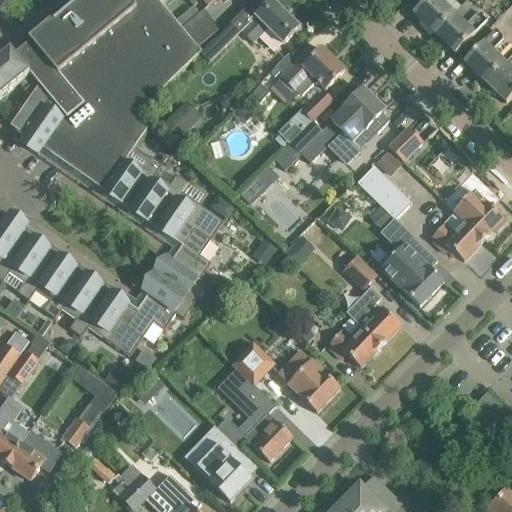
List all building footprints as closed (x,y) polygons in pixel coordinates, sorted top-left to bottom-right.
[(181,30),(156,0),(70,0),(52,15),(53,16),(51,18),(53,21),(29,41),(31,43),(29,45),(15,56),(30,76),(19,85),(31,99),(11,128),(25,138),(21,144),(38,156),(42,150),(105,193),(135,150),(150,128),(138,117),(201,54),(198,49),(218,32),(205,11),(204,11),(181,30)] [(434,35),(454,15),(441,3),(444,0),(427,0),(413,15),(434,35)] [(255,19),(241,34),(253,45),(267,31),(283,46),(300,29),(272,1),(255,19)] [(454,15),(434,35),(455,56),(475,36),(475,35),(487,23),(478,15),(467,27),(454,15)] [(485,84),(504,64),(492,52),(504,40),(495,32),(484,44),(464,64),(485,84)] [(304,69),(298,63),(298,64),(292,70),(284,78),(282,80),(296,94),(297,93),(303,98),(317,83),(326,92),(345,73),(322,50),(304,69)] [(15,56),(11,52),(0,60),(0,99),(19,85),(30,76),(15,56)] [(285,60),(275,69),(284,78),(292,70),(298,64),(289,56),(285,60)] [(511,71),(504,64),(485,84),(506,105),(511,98),(511,71)] [(338,137),(327,148),(346,167),(390,123),(382,115),(385,112),(363,90),(331,122),(342,133),(338,137)] [(194,125),(180,111),(162,128),(176,142),(194,125)] [(313,124),(275,162),(286,172),(302,155),(311,165),(327,148),(338,137),(329,128),(323,135),(313,124)] [(389,149),(389,150),(404,164),(423,144),(409,130),(389,149)] [(131,212),(156,176),(162,167),(150,158),(150,160),(135,150),(105,193),(131,212)] [(388,154),(378,164),(389,175),(399,164),(388,154)] [(190,180),(197,173),(191,167),(187,171),(187,177),(190,180)] [(375,168),(358,185),(395,222),(412,205),(375,168)] [(267,169),(242,194),(251,203),(277,178),(267,169)] [(473,174),(445,204),(454,214),(466,225),(484,242),(504,222),(491,209),(500,200),(473,174)] [(131,212),(157,230),(182,195),(189,185),(177,177),(170,186),(156,176),(131,212)] [(157,230),(183,248),(195,231),(211,242),(224,224),(182,195),(157,230)] [(219,196),(210,209),(226,220),(234,210),(230,206),(219,196)] [(372,218),(383,230),(392,221),(380,210),(372,218)] [(0,229),(0,282),(3,284),(9,275),(34,240),(24,232),(7,221),(0,229)] [(420,309),(444,284),(430,270),(437,263),(413,240),(395,222),(384,234),(401,251),(381,271),(420,309)] [(484,242),(466,225),(455,236),(445,226),(430,241),(445,255),(450,250),(464,263),(484,242)] [(195,231),(183,248),(172,263),(166,259),(154,276),(196,304),(207,288),(199,282),(211,265),(200,258),(211,242),(195,231)] [(60,258),(34,240),(9,275),(24,285),(17,294),(29,303),(36,293),(60,258)] [(264,244),(254,258),(266,267),(276,252),(264,244)] [(291,247),(283,255),(297,268),(306,259),(292,246),(291,247)] [(55,321),(62,311),(86,276),(60,258),(36,293),(50,303),(43,313),(55,321)] [(345,272),(364,290),(376,278),(357,260),(345,272)] [(279,262),(279,271),(290,271),(290,262),(279,262)] [(113,294),(86,276),(62,311),(76,321),(70,331),(82,339),(88,330),(113,294)] [(149,296),(138,312),(127,329),(143,340),(153,325),(164,332),(176,315),(184,321),(196,304),(154,276),(143,292),(149,296)] [(346,316),(363,331),(381,349),(401,328),(383,311),(382,312),(376,306),(382,301),(371,290),(346,316)] [(143,340),(127,329),(138,312),(113,294),(88,330),(130,359),(143,340)] [(26,309),(14,301),(6,312),(18,320),(26,309)] [(43,338),(52,325),(48,322),(38,335),(43,338)] [(304,328),(297,335),(307,345),(314,338),(304,328)] [(361,370),(381,349),(363,331),(352,342),(342,332),(327,347),(342,361),(347,356),(361,370)] [(26,355),(10,377),(23,386),(39,364),(39,363),(51,346),(52,345),(39,337),(27,355),(26,355)] [(69,357),(75,347),(69,342),(62,343),(58,349),(69,357)] [(0,385),(20,357),(6,347),(0,354),(0,385)] [(253,348),(234,367),(254,385),(260,379),(273,366),(253,348)] [(143,353),(136,363),(148,371),(155,361),(143,353)] [(288,387),(299,398),(317,415),(341,391),(312,363),(301,353),(278,377),(288,387)] [(77,364),(69,377),(83,387),(92,375),(77,364)] [(250,420),(268,401),(238,372),(220,391),(233,403),(250,420)] [(488,432),(506,413),(487,395),(470,413),(488,432)] [(0,462),(7,467),(21,446),(29,434),(13,423),(22,409),(9,400),(0,412),(0,462)] [(257,427),(244,440),(269,464),(293,440),(268,416),(276,408),(269,401),(250,420),(257,427)] [(229,419),(219,426),(227,438),(237,431),(229,419)] [(77,421),(64,440),(77,449),(90,430),(77,421)] [(213,454),(198,470),(212,484),(211,485),(231,504),(252,483),(244,475),(253,466),(215,429),(201,443),(213,454)] [(21,446),(7,467),(31,483),(42,467),(48,471),(59,455),(42,443),(34,438),(29,434),(21,446)] [(113,482),(93,463),(88,469),(107,488),(113,482)] [(511,511),(511,476),(501,466),(485,482),(502,497),(487,511),(511,511)] [(124,482),(130,489),(145,502),(155,492),(152,489),(134,472),(124,482)] [(154,511),(196,511),(201,507),(170,477),(155,492),(145,502),(154,511)] [(407,511),(373,479),(363,489),(360,485),(348,498),(350,500),(338,511),(407,511)] [(135,511),(145,502),(130,489),(124,482),(123,483),(112,495),(129,511),(135,511)]
